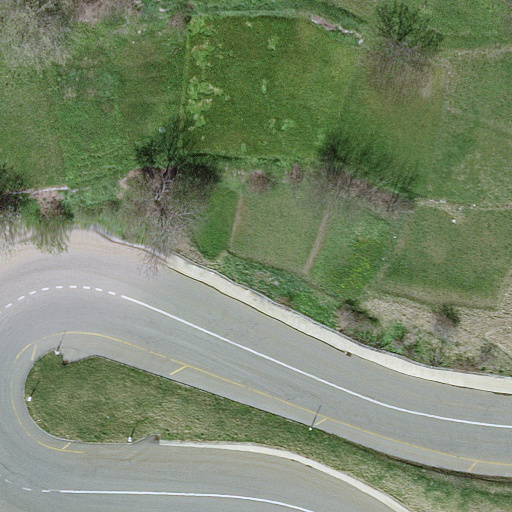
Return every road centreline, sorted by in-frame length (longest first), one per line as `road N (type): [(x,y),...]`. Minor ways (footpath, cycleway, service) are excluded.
road 1 (tertiary): [(0,306),(63,290),(117,303),(424,420),(511,432)]
road 2 (tertiary): [(300,511),(217,497),(41,494),(0,479)]
